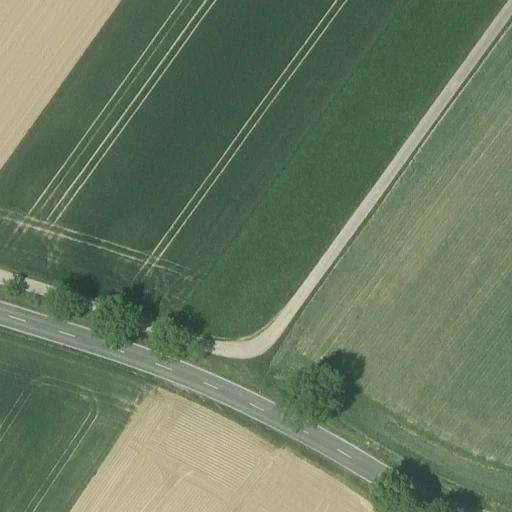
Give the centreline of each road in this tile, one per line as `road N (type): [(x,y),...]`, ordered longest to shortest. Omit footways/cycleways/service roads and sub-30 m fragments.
road 1 (track): [(0,282),(214,352),(252,355),(273,337),(511,8)]
road 2 (residential): [(0,319),(208,389),(429,511)]
